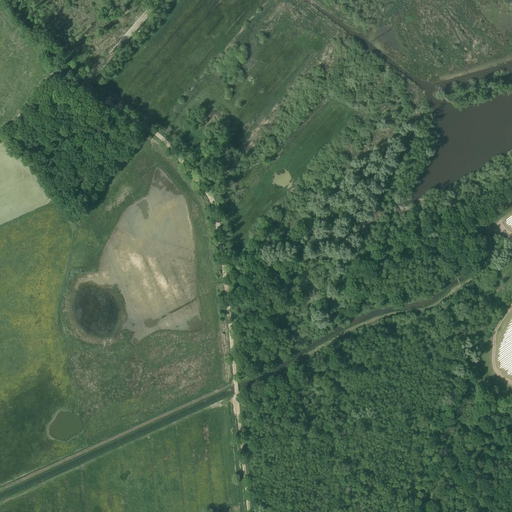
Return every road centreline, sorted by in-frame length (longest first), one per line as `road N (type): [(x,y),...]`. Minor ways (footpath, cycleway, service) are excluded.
road 1 (track): [(235,383),(0,492)]
road 2 (track): [(87,84),(172,148),(201,183),(223,258)]
road 3 (track): [(223,258),(235,383)]
